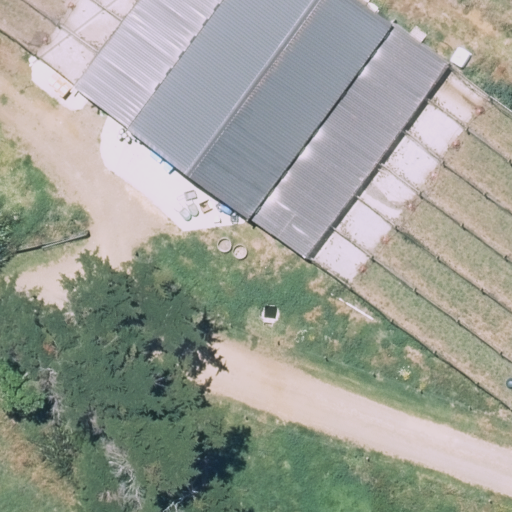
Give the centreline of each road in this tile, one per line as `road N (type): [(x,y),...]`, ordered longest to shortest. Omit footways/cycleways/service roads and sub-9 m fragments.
road 1 (track): [(511,474),(71,310)]
road 2 (track): [(71,310),(167,161)]
